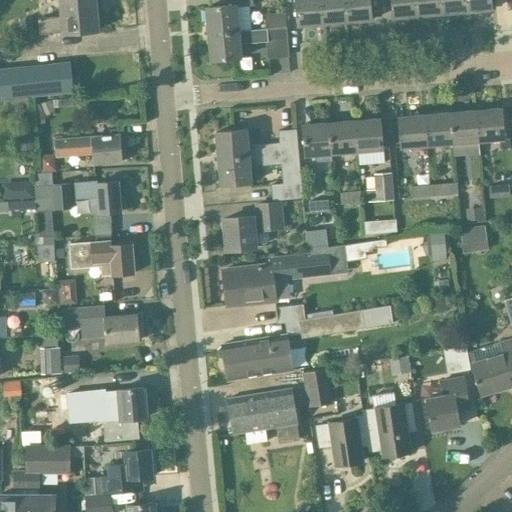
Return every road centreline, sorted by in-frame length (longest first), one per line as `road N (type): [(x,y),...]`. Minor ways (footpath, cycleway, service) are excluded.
road 1 (unclassified): [(202,511),(164,99)]
road 2 (residential): [(164,99),(511,67)]
